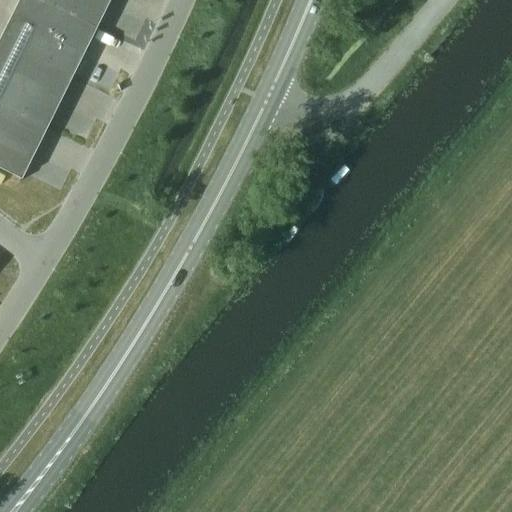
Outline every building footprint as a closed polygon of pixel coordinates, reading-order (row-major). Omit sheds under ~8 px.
[(61,7),(46,0),(19,0),(12,14),(49,32),(61,7)] [(97,25),(109,0),(64,0),(61,7),(97,25)] [(61,7),(49,32),(36,57),(72,75),(97,25),(61,7)] [(0,39),(36,57),(49,32),(12,14),(0,39)] [(36,57),(0,39),(0,70),(24,82),(36,57)] [(36,57),(24,82),(12,107),(47,125),(72,75),(36,57)] [(24,82),(0,70),(0,101),(12,107),(24,82)] [(0,130),(12,107),(0,101),(0,130)] [(12,107),(0,130),(0,165),(22,176),(47,125),(12,107)]
